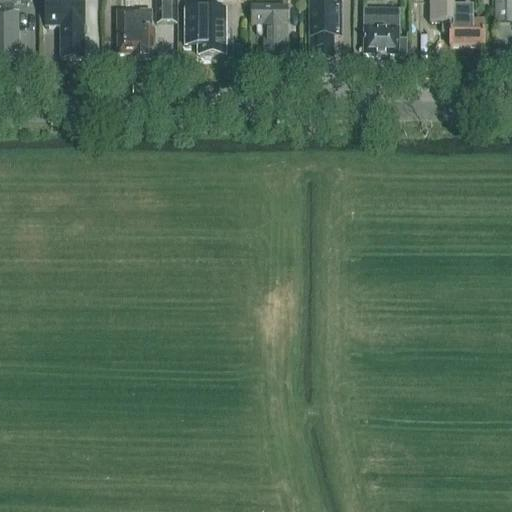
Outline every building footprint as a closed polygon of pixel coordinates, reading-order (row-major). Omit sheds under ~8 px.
[(0,0),(0,61),(13,62),(13,53),(18,53),(18,13),(13,13),(13,3),(31,3),(30,0),(0,0)] [(83,30),(83,29),(82,29),(82,19),(83,19),(82,0),(44,0),(45,30),(60,30),(60,62),(83,62),(83,40),(85,38),(85,32),(83,30)] [(115,0),(116,12),(133,11),(132,0),(115,0)] [(340,0),(309,0),(309,59),(314,59),(314,61),(332,61),(332,39),(340,39),(340,0)] [(471,23),(471,12),(452,12),(452,0),(430,0),(430,11),(426,10),(426,24),(441,25),(441,35),(448,35),(448,48),(483,49),(483,26),(483,23),(471,23)] [(175,25),(175,3),(156,3),(156,25),(175,25)] [(511,26),(511,3),(493,3),(493,26),(511,26)] [(285,8),(251,9),(252,28),(256,28),(256,36),(260,40),(264,39),(264,60),(282,60),(281,52),(288,52),(287,28),(285,28),(285,8)] [(182,44),(198,44),(198,59),(202,59),(205,61),(209,60),(212,58),(225,58),(224,43),(227,43),(226,39),(228,37),(228,33),(226,31),(226,29),(224,29),(223,11),(194,12),(182,12),(182,44)] [(398,59),(398,57),(407,58),(407,39),(398,39),(399,13),(363,13),(362,58),(366,58),(368,61),(374,61),(377,58),(398,59)] [(117,16),(117,58),(133,58),(133,62),(154,62),(154,35),(152,35),(151,16),(150,16),(150,17),(140,17),(140,16),(117,16)]
